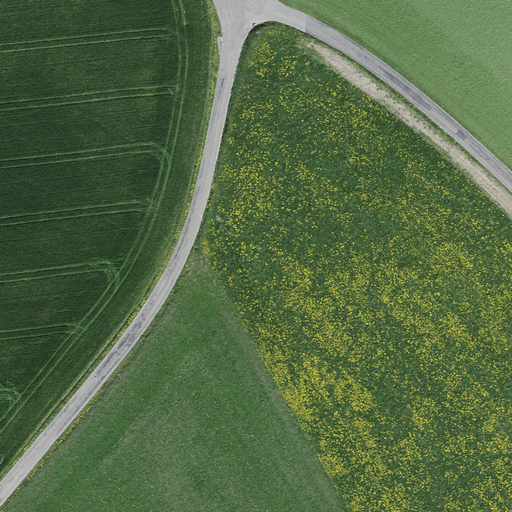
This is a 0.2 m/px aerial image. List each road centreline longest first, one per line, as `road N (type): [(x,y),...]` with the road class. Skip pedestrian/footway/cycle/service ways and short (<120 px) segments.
road 1 (unclassified): [(236,0),(210,152),(169,276),(123,346),(0,494)]
road 2 (unclassified): [(255,0),(393,78),(511,183)]
